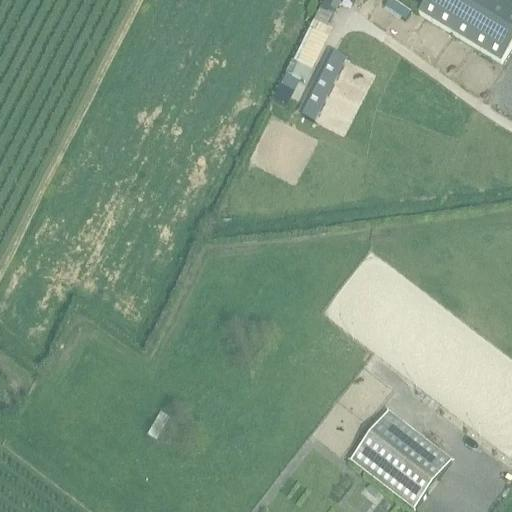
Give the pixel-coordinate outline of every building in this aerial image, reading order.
[(338,0),(325,0),(319,11),(332,18),(334,19),(342,2),(338,0)] [(428,0),(419,15),(474,49),(501,65),(511,48),(511,1),(509,0),(428,0)] [(307,85),(333,32),(314,23),(288,75),(299,81),(307,85)] [(337,50),(304,113),(318,121),(351,57),(337,50)] [(288,75),(275,102),(286,108),(299,81),(288,75)] [(414,511),(451,465),(388,415),(351,463),(413,511),(414,511)]
